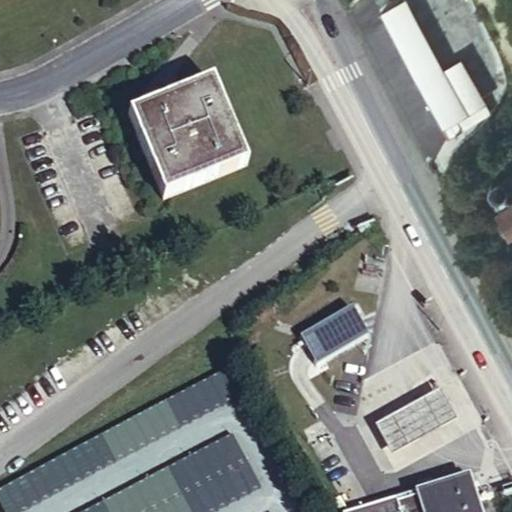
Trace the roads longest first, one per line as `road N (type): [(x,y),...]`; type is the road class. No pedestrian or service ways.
road 1 (secondary): [(298,0),(511,395)]
road 2 (residential): [(192,0),(33,89),(0,96)]
